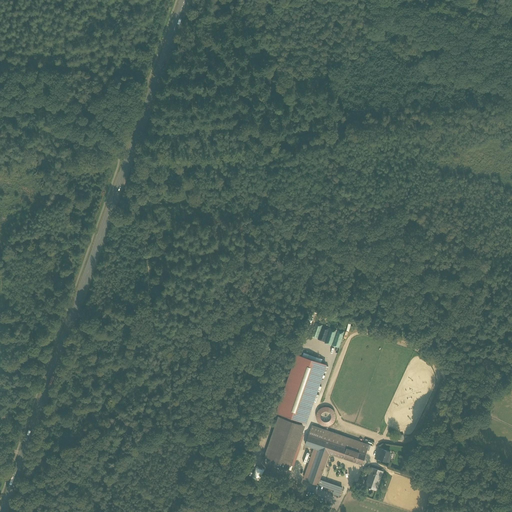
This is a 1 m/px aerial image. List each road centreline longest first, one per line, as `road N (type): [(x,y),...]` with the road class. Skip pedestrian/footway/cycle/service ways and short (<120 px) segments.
road 1 (primary): [(13,482),(184,0)]
road 2 (track): [(511,310),(344,245),(106,432)]
road 3 (track): [(29,490),(106,432),(151,295),(146,247),(154,193)]
road 4 (track): [(154,193),(158,135),(266,111)]
road 5 (track): [(317,0),(277,9),(270,19),(280,86),(266,111)]
